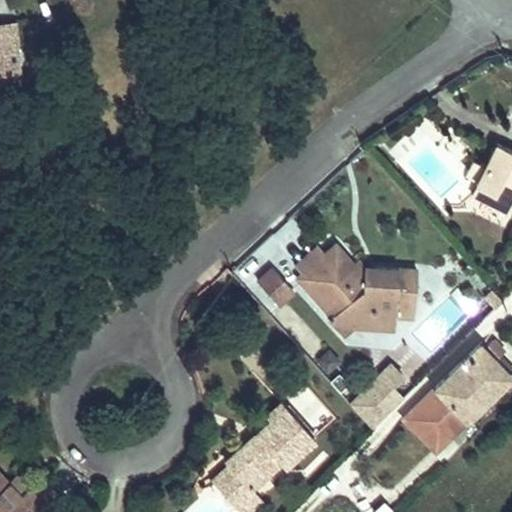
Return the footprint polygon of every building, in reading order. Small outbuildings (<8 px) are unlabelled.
[(16,20),(0,19),(0,73),(17,73),(16,20)] [(511,150),(493,141),(472,183),(475,184),(470,195),(504,211),(511,194),(511,150)] [(279,260),(287,268),(309,248),(301,239),(279,260)] [(309,248),(287,268),(283,273),(319,310),(324,306),(338,322),(338,323),(360,324),(360,314),(381,316),(382,304),(401,305),(403,263),(363,263),(362,274),(350,273),(336,261),(317,240),(309,248)] [(344,254),(336,261),(350,273),(362,274),(363,263),(354,263),(344,254)] [(259,265),(246,277),(267,300),(280,288),(259,265)] [(493,294),(485,286),(481,290),(488,299),(493,294)] [(401,315),(401,305),(382,304),(381,316),(401,315)] [(324,306),(319,310),(315,315),(328,330),(338,322),(324,306)] [(360,314),(360,324),(381,325),(381,316),(360,314)] [(462,350),(389,424),(420,458),(492,381),(462,350)] [(391,384),(402,374),(387,359),(345,401),(371,427),(402,395),(391,384)] [(226,469),(210,485),(234,510),(250,495),(241,485),(269,459),(281,460),(303,437),(273,405),(217,459),(226,469)] [(0,475),(0,511),(15,511),(17,511),(18,511),(36,511),(53,496),(29,471),(11,487),(0,475)]
